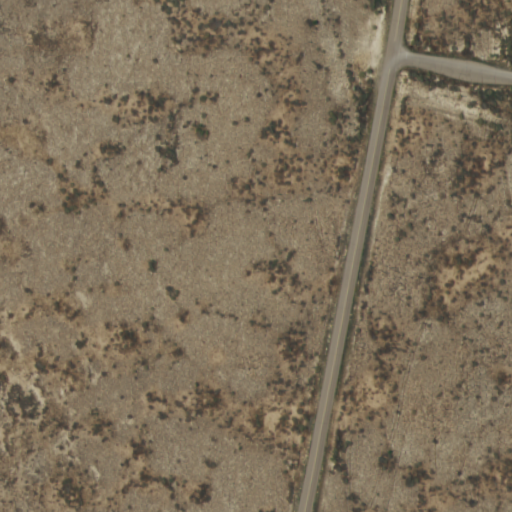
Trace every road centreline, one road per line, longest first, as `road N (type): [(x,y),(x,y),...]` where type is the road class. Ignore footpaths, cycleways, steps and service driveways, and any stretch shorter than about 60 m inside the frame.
road 1 (residential): [(306,511),(402,0)]
road 2 (residential): [(393,61),(511,88)]
